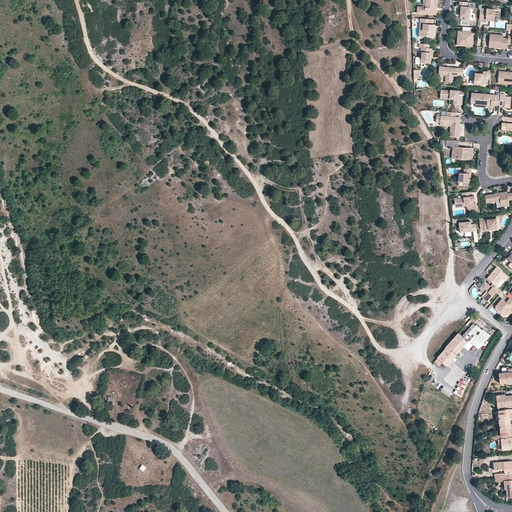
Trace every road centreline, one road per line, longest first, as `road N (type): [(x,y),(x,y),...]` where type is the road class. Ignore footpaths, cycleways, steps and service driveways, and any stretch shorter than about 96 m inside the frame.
road 1 (track): [(415,346),(392,352),(376,345),(357,313),(322,286),(288,228),(200,117),(96,60),(76,0)]
road 2 (unclassified): [(0,388),(164,443),(228,511)]
road 3 (track): [(398,85),(438,157),(452,292),(465,294)]
road 4 (residential): [(478,497),(467,477),(470,419),(510,332)]
road 5 (residential): [(510,332),(464,290),(511,228)]
